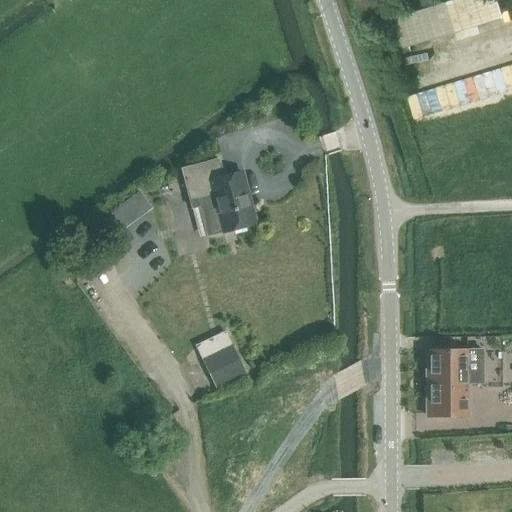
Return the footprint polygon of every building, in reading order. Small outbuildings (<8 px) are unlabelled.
[(390,51),(497,19),(491,0),(459,0),(382,24),(390,51)] [(219,159),(182,168),(190,201),(192,208),(199,207),(207,236),(222,232),(255,224),(242,172),(224,177),(219,159)] [(101,243),(92,230),(76,242),(85,254),(101,243)] [(226,332),(196,346),(203,361),(209,373),(216,389),(247,374),(239,359),(226,332)] [(455,351),(424,352),(425,397),(427,397),(427,417),(427,418),(456,417),(456,384),(484,384),(483,350),(455,351)]
